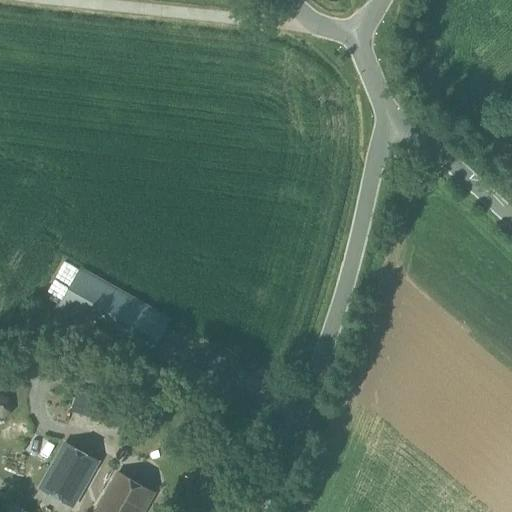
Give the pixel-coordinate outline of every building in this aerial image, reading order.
[(254,10),(257,3),(251,0),(250,0),(247,7),(254,10)] [(145,360),(168,317),(79,270),(56,313),(145,360)] [(3,395),(0,395),(0,419),(7,419),(12,412),(10,397),(3,395)] [(76,506),(99,463),(65,443),(40,486),(76,506)] [(144,511),(155,494),(118,473),(96,511),(144,511)] [(41,511),(22,496),(8,511),(41,511)]
